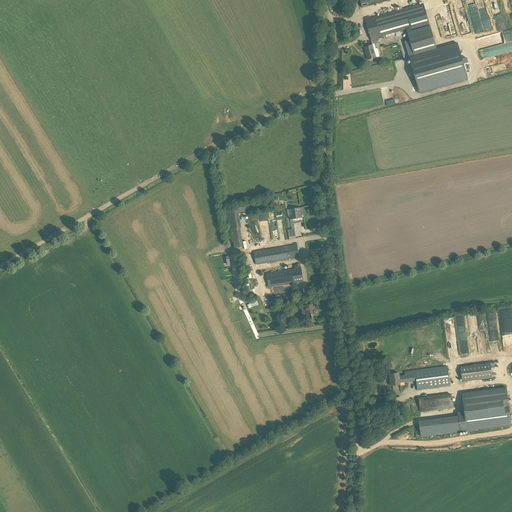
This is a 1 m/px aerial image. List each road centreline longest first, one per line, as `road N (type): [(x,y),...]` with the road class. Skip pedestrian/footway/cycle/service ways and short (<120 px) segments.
road 1 (unclassified): [(354,511),(349,367),(325,181),(326,0)]
road 2 (track): [(0,267),(328,82)]
